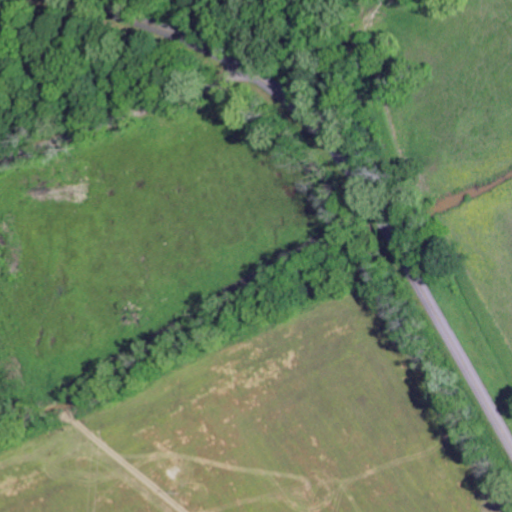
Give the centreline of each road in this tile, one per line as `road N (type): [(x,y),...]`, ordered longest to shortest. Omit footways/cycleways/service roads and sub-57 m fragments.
road 1 (secondary): [(54,0),(231,57),(302,110),(382,216),(511,450)]
road 2 (residential): [(0,153),(243,64)]
